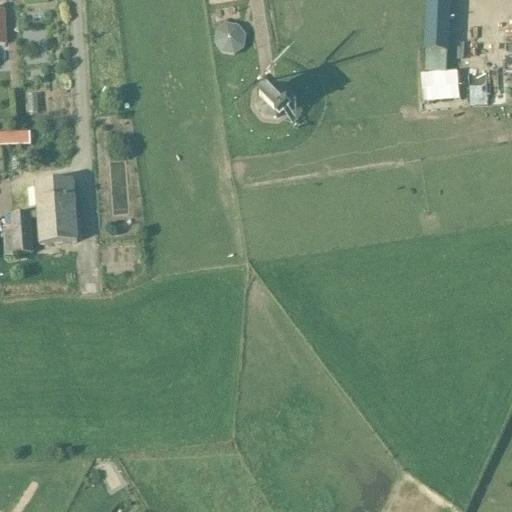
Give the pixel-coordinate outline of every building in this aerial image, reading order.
[(425,0),(423,53),(446,54),(448,0),(425,0)] [(267,25),(255,27),(258,53),(271,51),(267,25)] [(222,55),(233,56),(243,49),(244,37),(237,28),(225,27),(216,34),(215,45),(222,55)] [(288,112),(290,98),(281,87),(267,85),(256,94),(254,107),(263,119),(276,121),(288,112)] [(0,134),(0,147),(31,147),(30,133),(0,134)] [(30,221),(38,221),(40,246),(76,244),(72,185),(36,187),(38,213),(12,215),(13,230),(5,231),(6,256),(32,255),(30,221)]
